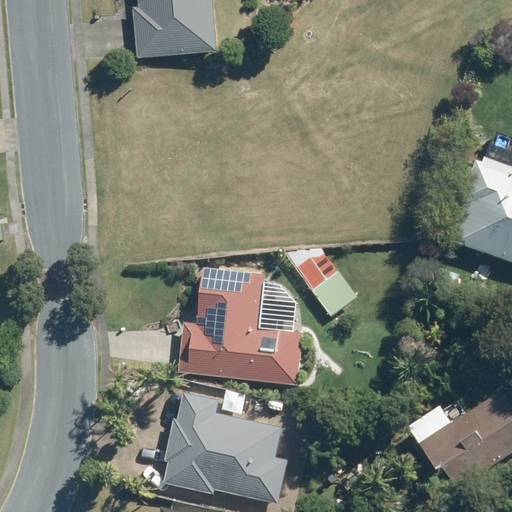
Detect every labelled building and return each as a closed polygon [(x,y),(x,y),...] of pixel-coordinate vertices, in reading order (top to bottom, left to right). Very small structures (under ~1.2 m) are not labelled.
[(143,0),(144,9),(139,9),(142,61),(221,54),(216,0),(143,0)] [(457,237),(511,257),(511,169),(487,159),(457,237)] [(318,249),(285,256),(312,291),(336,269),(318,249)] [(188,321),(183,369),(303,383),(308,331),(264,327),(269,273),(207,267),(201,322),(188,321)] [(459,414),(427,434),(446,464),(451,461),(466,486),(511,456),(511,388),(511,386),(461,417),(459,414)] [(227,390),(222,410),(260,418),(265,398),(227,390)] [(173,459),(169,480),(218,492),(219,487),(283,502),(293,459),(280,456),(286,426),(220,412),(223,400),(188,392),(182,418),(178,417),(169,458),(173,459)]
